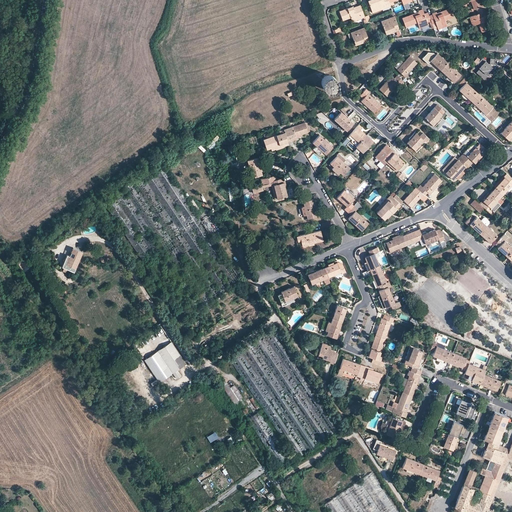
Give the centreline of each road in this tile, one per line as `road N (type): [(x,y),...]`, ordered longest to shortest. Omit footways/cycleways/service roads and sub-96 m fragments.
road 1 (residential): [(408,511),(256,284),(345,246)]
road 2 (residential): [(339,65),(409,40),(507,49)]
road 3 (tertiary): [(0,146),(34,66),(47,0)]
road 4 (residential): [(488,398),(445,511)]
